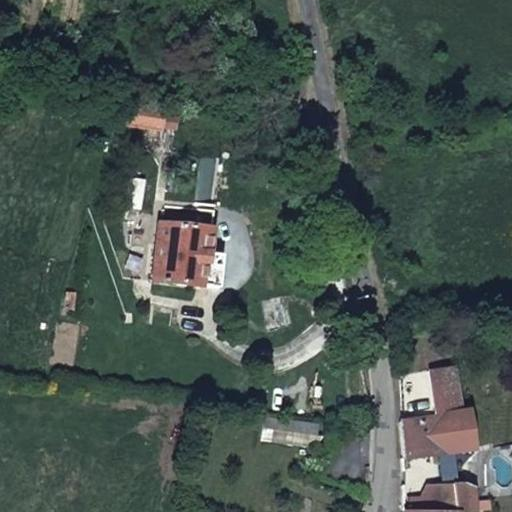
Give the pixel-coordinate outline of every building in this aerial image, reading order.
[(172,127),(175,113),(155,110),(148,144),(157,146),(162,125),(172,127)] [(205,134),(208,119),(184,115),(182,129),(205,134)] [(199,250),(202,227),(156,222),(150,280),(212,287),(216,251),(199,250)] [(429,375),(437,420),(451,418),(464,416),(454,371),(429,375)] [(437,420),(400,425),(404,458),(456,452),(451,418),(437,420)] [(450,508),(471,506),(470,478),(446,476),(446,484),(422,482),(419,496),(432,501),(449,502),(450,508)]
